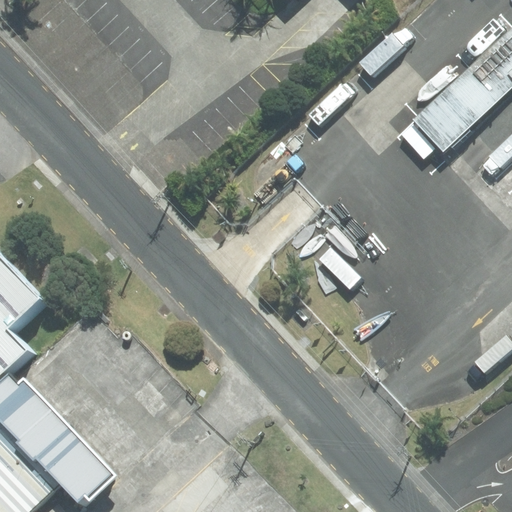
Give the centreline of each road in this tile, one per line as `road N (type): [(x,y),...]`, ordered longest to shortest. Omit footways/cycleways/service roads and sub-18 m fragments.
road 1 (unclassified): [(0,78),(402,511)]
road 2 (unknown): [(240,378),(100,511)]
